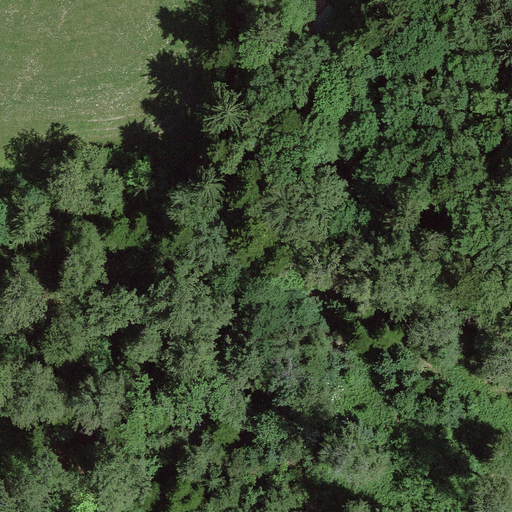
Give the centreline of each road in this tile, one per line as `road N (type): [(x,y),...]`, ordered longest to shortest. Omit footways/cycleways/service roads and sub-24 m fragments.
road 1 (track): [(511,348),(449,311),(349,294),(265,144),(247,75),(245,0)]
road 2 (track): [(0,344),(131,324),(257,280),(349,294)]
